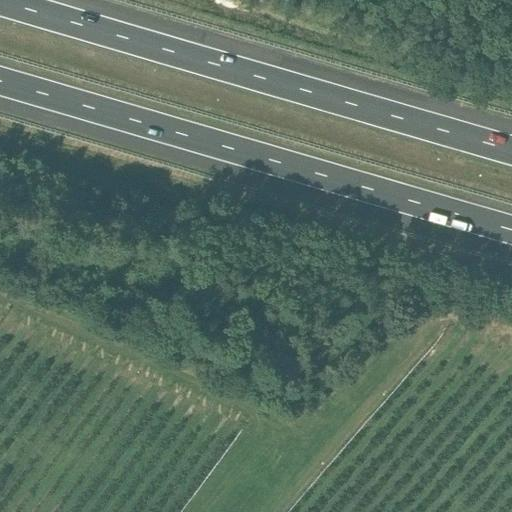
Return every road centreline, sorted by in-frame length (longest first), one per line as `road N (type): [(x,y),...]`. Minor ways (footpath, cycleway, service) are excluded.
road 1 (motorway): [(511,148),(0,2)]
road 2 (motorway): [(0,86),(511,232)]
